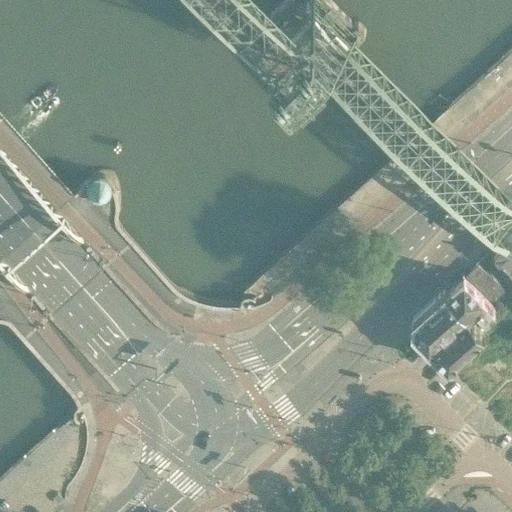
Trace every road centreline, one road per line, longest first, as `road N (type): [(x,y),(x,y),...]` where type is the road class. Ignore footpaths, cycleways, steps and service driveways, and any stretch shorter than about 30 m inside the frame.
road 1 (secondary): [(231,449),(511,197)]
road 2 (residential): [(479,450),(402,377),(325,440),(260,511)]
road 3 (secondary): [(511,138),(330,320)]
road 4 (secondary): [(0,199),(119,328)]
road 5 (secondary): [(330,320),(247,362),(183,369)]
road 6 (tertiary): [(330,320),(253,395),(219,416)]
road 7 (secondary): [(119,328),(140,380),(188,436)]
